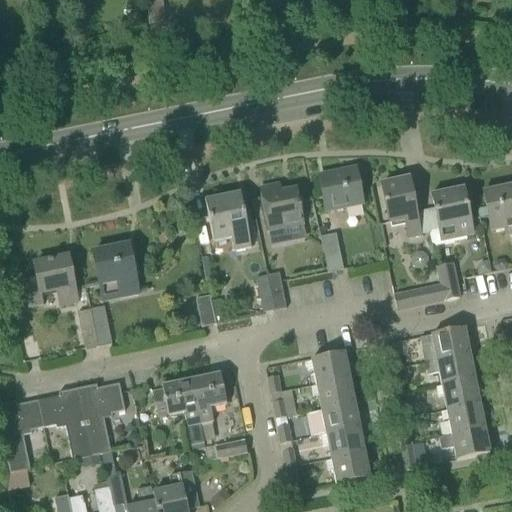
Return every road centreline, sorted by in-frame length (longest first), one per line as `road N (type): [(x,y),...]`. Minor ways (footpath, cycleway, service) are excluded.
road 1 (tertiary): [(0,156),(325,89),(426,79),(511,85)]
road 2 (residential): [(242,339),(362,312),(393,325),(511,306)]
road 3 (residential): [(22,385),(242,339)]
road 4 (residential): [(245,511),(267,477),(242,339)]
